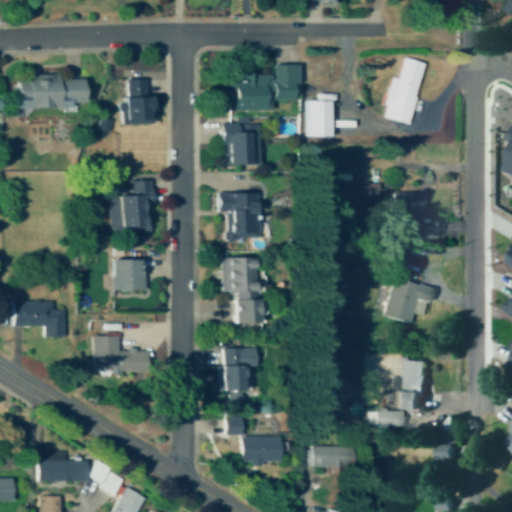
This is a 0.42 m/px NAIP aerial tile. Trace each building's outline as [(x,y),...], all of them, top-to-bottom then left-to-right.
[(421,64),(401,58),(395,80),(390,78),(379,118),(405,125),(421,64)] [(262,111),(262,101),(289,101),(289,80),(268,80),(268,75),(224,75),(224,111),(262,111)] [(13,76),(12,109),(78,110),(79,77),(13,76)] [(143,124),(143,80),(120,80),(120,124),(143,124)] [(305,138),(327,138),(327,102),(305,102),(305,138)] [(250,125),(218,124),(217,165),(249,166),(250,125)] [(115,197),(115,233),(147,233),(147,181),(127,181),(127,197),(115,197)] [(370,203),(370,182),(337,182),(337,203),(370,203)] [(253,194),(213,194),(213,215),(221,215),(221,240),(253,240),(253,194)] [(392,215),(401,215),(401,240),(431,240),(431,218),(423,218),(423,194),(392,194),(392,215)] [(254,323),(254,258),(217,258),(217,292),(229,292),(229,323),(254,323)] [(141,292),(141,261),(109,261),(109,292),(141,292)] [(382,316),(408,323),(413,300),(426,304),(430,287),(391,278),(382,316)] [(40,329),(40,337),(60,337),(60,310),(49,310),(49,302),(9,301),(9,328),(40,329)] [(143,351),(116,351),(117,336),(91,335),(90,372),(142,373),(143,351)] [(217,390),(240,390),(240,348),(217,348),(217,390)] [(373,411),(373,427),(399,427),(399,410),(421,410),(421,361),(396,361),(395,411),(373,411)] [(224,414),(224,432),(241,432),(240,414),(224,414)] [(236,462),(276,462),(276,436),(236,436),(236,462)] [(437,458),(454,458),(454,443),(437,443),(437,458)] [(350,466),(350,446),(307,446),(307,466),(350,466)] [(36,481),(83,482),(84,460),(60,460),(61,453),(36,453),(36,481)] [(85,473),(107,494),(120,481),(98,460),(85,473)] [(8,478),(0,478),(0,502),(8,502),(8,478)] [(131,511),(140,495),(121,486),(108,511),(131,511)] [(35,511),(55,511),(55,495),(35,495),(35,511)]
